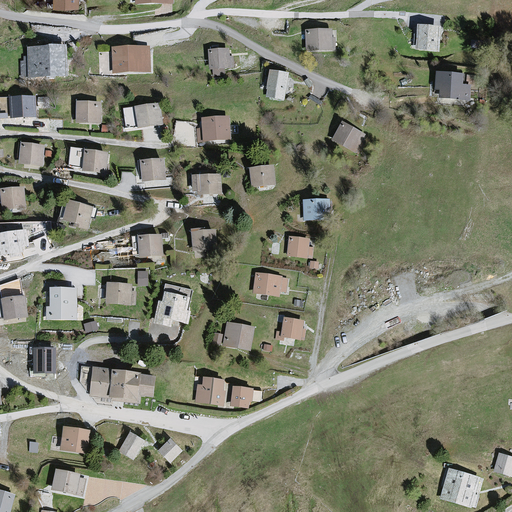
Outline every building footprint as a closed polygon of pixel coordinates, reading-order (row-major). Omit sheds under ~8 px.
[(73,0),(51,0),(51,9),(74,9),(73,0)] [(443,31),(418,29),(416,55),(441,57),(443,31)] [(335,31),(307,33),(308,55),(336,53),(335,31)] [(69,49),(27,51),(28,82),(70,81),(69,49)] [(151,49),(113,50),(114,76),(152,75),(151,49)] [(230,51),(208,53),(211,74),(233,71),(230,51)] [(290,76),(271,73),(267,100),(286,103),(290,76)] [(465,81),(443,79),(441,103),(463,105),(465,81)] [(35,101),(10,101),(10,122),(35,121),(35,101)] [(102,106),(77,106),(77,127),(102,128),(102,106)] [(159,108),(136,111),(139,132),(162,128),(159,108)] [(232,119),(202,121),(203,128),(198,129),(199,147),(234,145),(232,119)] [(366,139),(343,127),(333,145),(357,157),(366,139)] [(46,148),(21,145),(19,169),(43,172),(46,148)] [(107,178),(110,156),(72,151),(70,169),(81,171),(81,174),(107,178)] [(165,162),(140,164),(142,185),(166,183),(165,162)] [(275,169),(250,172),(252,191),(278,188),(275,169)] [(223,177),(193,179),(194,194),(198,194),(199,198),(224,197),(223,177)] [(26,190),(0,192),(0,194),(2,215),(29,212),(26,190)] [(332,202),(303,203),(304,224),(333,222),(332,202)] [(94,210),(68,204),(62,226),(88,233),(94,210)] [(217,232),(192,235),(195,256),(219,253),(217,232)] [(20,234),(0,237),(0,261),(24,257),(20,234)] [(163,238),(138,240),(133,240),(134,255),(140,257),(141,265),(165,263),(163,238)] [(310,241),(289,240),(287,259),(313,261),(314,250),(310,249),(310,241)] [(149,273),(138,273),(138,288),(149,289),(149,273)] [(290,279),(256,275),(254,297),(281,300),(282,295),(288,296),(290,279)] [(134,287),(107,286),(106,307),(133,308),(134,287)] [(158,303),(153,327),(172,331),(174,324),(188,327),(191,315),(187,314),(191,293),(166,288),(163,304),(158,303)] [(77,292),(50,292),(50,309),(46,309),(46,323),(77,323),(77,292)] [(26,299),(0,303),(3,323),(29,320),(26,299)] [(305,324),(284,321),(282,334),(277,333),(276,343),(284,344),(284,340),(302,343),(305,324)] [(97,324),(84,327),(87,335),(99,331),(97,324)] [(255,330),(228,324),(223,348),(251,354),(255,330)] [(33,374),(58,374),(57,348),(33,349),(33,374)] [(125,355),(108,353),(106,372),(122,374),(125,355)] [(109,399),(112,373),(106,372),(82,369),(80,384),(91,396),(109,399)] [(153,398),(156,378),(122,374),(112,373),(109,399),(109,401),(141,405),(142,397),(153,398)] [(198,387),(195,405),(224,409),(228,383),(203,380),(202,387),(198,387)] [(255,391),(233,388),(230,409),(249,411),(249,404),(253,402),(255,391)] [(91,433),(64,429),(60,453),(88,457),(91,433)] [(145,444),(130,435),(119,454),(134,463),(145,444)] [(171,441),(158,454),(171,466),(184,453),(171,441)] [(511,458),(499,455),(494,473),(511,478),(511,458)] [(486,480),(449,470),(441,501),(477,511),(486,480)] [(81,477),(56,472),(52,494),(76,499),(81,477)] [(11,511),(15,497),(0,492),(0,511),(11,511)]
